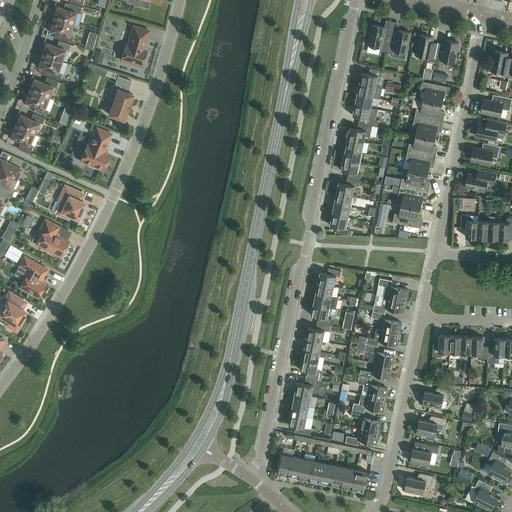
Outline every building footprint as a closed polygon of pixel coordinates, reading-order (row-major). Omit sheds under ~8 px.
[(52,18),(72,24),(76,12),(79,13),(81,7),(64,2),(63,8),(53,5),(51,13),(54,14),(52,18)] [(69,35),(72,24),(52,18),(51,22),(49,22),(47,29),(55,32),(54,37),(71,42),(72,36),(69,35)] [(386,52),(390,33),(384,31),(385,27),(372,24),(367,45),(380,47),(379,51),(386,52)] [(121,60),(141,66),(146,50),(142,49),(143,46),(144,46),(149,30),(133,25),(127,45),(125,44),(121,60)] [(390,33),(386,52),(393,53),(393,50),(406,52),(410,32),(397,30),(396,34),(390,33)] [(434,62),(438,43),(432,41),(433,37),(420,34),(416,55),(428,57),(427,61),(434,62)] [(438,43),(434,62),(441,63),(441,60),(454,62),(458,42),(445,40),(444,44),(438,43)] [(41,54),(61,61),(65,49),(68,50),(70,44),(58,41),(56,46),(43,41),(40,49),(43,50),(41,54)] [(508,77),(511,59),(511,58),(506,57),(507,52),(494,50),(490,70),(502,73),(502,76),(508,77)] [(57,72),(61,61),(41,54),(40,58),(37,58),(35,65),(49,70),(47,75),(59,79),(60,73),(57,72)] [(100,68),(98,75),(104,77),(107,70),(100,68)] [(358,83),(375,86),(377,76),(381,77),(382,70),(369,68),(368,74),(361,72),(358,83)] [(441,73),(434,71),(432,79),(439,80),(441,73)] [(112,104),(108,114),(123,119),(132,94),(124,91),(126,87),(128,88),(130,80),(117,76),(115,83),(120,85),(119,89),(117,88),(114,98),(112,97),(111,98),(109,99),(109,101),(109,102),(110,104),(112,104)] [(29,90),(48,97),(52,86),(56,87),(58,81),(46,77),(44,82),(31,77),(28,85),(30,86),(29,90)] [(423,100),(441,104),(443,97),(448,97),(450,87),(422,81),(420,90),(425,91),(423,100)] [(382,88),(375,86),(358,83),(356,94),(373,97),(379,98),(382,88)] [(394,84),(389,83),(387,89),(392,90),(400,92),(401,85),(394,84)] [(45,116),(47,110),(44,109),(48,97),(29,90),(27,94),(25,93),(22,101),(35,106),(33,111),(45,116)] [(373,97),(356,94),(354,104),(371,108),(373,97)] [(509,110),(511,98),(497,95),(495,101),(483,99),(480,112),(500,116),(501,109),(509,110)] [(414,116),(442,122),(444,112),(440,110),(441,104),(423,100),(421,109),(416,108),(414,116)] [(371,108),(354,104),(352,115),(359,117),(358,123),(372,125),(377,126),(378,120),(375,119),(377,109),(371,108)] [(14,125),(34,133),(38,122),(42,123),(44,118),(32,113),(30,118),(17,113),(14,120),(16,121),(14,125)] [(416,135),(434,139),(436,132),(440,132),(442,122),(414,116),(412,125),(417,126),(416,135)] [(504,134),(507,122),(492,119),(490,125),(478,123),(475,136),(495,140),(496,133),(504,134)] [(347,138),(364,141),(365,136),(369,137),(372,125),(358,123),(357,129),(349,127),(347,138)] [(34,133),(14,125),(13,129),(10,128),(7,136),(20,141),(18,148),(29,153),(32,146),(29,145),(34,133)] [(103,170),(109,154),(102,151),(104,148),(105,148),(111,133),(96,127),(88,146),(87,145),(80,160),(88,163),(87,165),(95,168),(96,167),(103,170)] [(434,139),(416,135),(414,144),(409,143),(407,151),(435,157),(437,147),(433,145),(434,139)] [(390,138),(383,136),(381,145),(388,146),(390,138)] [(364,141),(347,138),(345,148),(362,152),(364,141)] [(497,158),(499,146),(487,143),(485,150),(473,147),(470,160),(490,164),(491,157),(497,158)] [(388,147),(382,145),(380,153),(387,155),(388,147)] [(362,152),(345,148),(343,159),(359,162),(362,152)] [(408,170),(427,174),(428,167),(433,167),(435,157),(407,151),(405,160),(410,161),(408,170)] [(0,170),(15,178),(20,169),(23,171),(28,162),(11,154),(11,155),(8,162),(0,158),(0,170)] [(386,158),(380,156),(378,166),(384,168),(386,158)] [(359,162),(343,159),(340,170),(348,171),(347,177),(359,180),(361,174),(357,173),(359,162)] [(496,173),(478,169),(477,175),(468,173),(465,186),(484,190),(486,183),(494,184),(496,173)] [(0,192),(10,197),(14,189),(11,187),(15,178),(0,170),(0,192)] [(400,186),(428,192),(430,182),(426,180),(427,174),(408,170),(406,179),(401,178),(401,179),(400,186)] [(46,174),(42,183),(46,185),(48,186),(52,177),(46,174)] [(359,180),(347,177),(345,183),(338,182),(336,193),(352,196),(355,185),(358,186),(359,180)] [(84,202),(81,201),(84,194),(65,185),(58,200),(61,202),(56,213),(68,218),(69,215),(80,219),(84,210),(81,209),(84,202)] [(401,205),(420,209),(421,202),(426,202),(428,192),(400,186),(398,195),(403,196),(401,205)] [(0,207),(2,204),(6,206),(10,197),(0,192),(0,207)] [(352,196),(336,193),(333,203),(350,207),(352,196)] [(350,207),(333,203),(331,214),(348,217),(350,207)] [(420,209),(401,205),(399,214),(394,213),(392,222),(420,227),(423,217),(418,215),(420,209)] [(348,217),(331,214),(329,225),(336,226),(335,232),(348,235),(349,229),(346,228),(348,217)] [(466,227),(465,237),(476,237),(478,221),(473,220),(470,215),(461,214),(460,227),(466,227)] [(511,230),(511,217),(507,217),(504,222),(499,222),(498,239),(509,240),(510,230),(511,230)] [(56,234),(60,227),(45,219),(37,233),(41,235),(36,244),(48,250),(47,252),(54,255),(54,254),(60,257),(62,255),(63,254),(65,251),(64,249),(69,240),(56,234)] [(11,220),(6,228),(14,232),(18,224),(11,220)] [(487,238),(488,221),(478,221),(476,237),(487,238)] [(498,239),(499,222),(488,221),(487,238),(498,239)] [(2,239),(0,242),(0,245),(6,249),(9,243),(2,239)] [(22,251),(10,244),(4,255),(16,262),(22,251)] [(47,269),(24,256),(19,265),(27,270),(22,279),(23,280),(20,287),(21,288),(22,289),(25,291),(26,290),(37,297),(45,284),(40,281),(41,278),(42,278),(47,269)] [(317,283),(334,286),(336,275),(339,276),(341,270),(328,267),(327,273),(319,272),(317,283)] [(388,297),(405,300),(408,289),(390,286),(391,280),(379,278),(378,284),(385,286),(383,296),(388,297)] [(317,283),(315,293),(331,297),(334,286),(317,283)] [(348,310),(350,293),(338,291),(336,308),(348,310)] [(26,302),(9,292),(4,299),(7,301),(0,312),(0,314),(8,319),(5,324),(16,331),(24,318),(21,316),(24,311),(21,309),(26,302)] [(331,297),(315,293),(313,304),(329,307),(335,308),(337,298),(331,297)] [(403,311),(405,300),(388,297),(386,306),(374,304),(372,311),(384,313),(386,308),(403,311)] [(364,302),(360,301),(358,308),(365,309),(367,304),(367,302),(364,302)] [(318,316),(316,322),(329,325),(331,319),(327,318),(329,307),(313,304),(310,315),(318,316)] [(383,319),(384,313),(372,311),(371,317),(383,320),(381,329),(399,333),(401,322),(383,319)] [(308,327),(306,337),(322,341),(325,330),(328,331),(329,325),(316,322),(315,328),(308,327)] [(399,333),(381,329),(379,339),(367,337),(366,343),(378,346),(379,340),(396,344),(399,333)] [(449,352),(450,335),(439,334),(439,344),(433,343),(432,356),(441,357),(445,352),(449,352)] [(461,336),(450,335),(449,352),(460,352),(461,336)] [(472,336),(461,336),(460,352),(471,353),(472,336)] [(487,359),(488,347),(482,346),(483,337),(472,336),(471,353),(475,353),(478,359),(487,359)] [(306,337),(303,348),(320,351),(322,341),(306,337)] [(504,355),(505,338),(494,338),(494,347),(488,347),(487,359),(496,360),(500,355),(504,355)] [(376,353),(374,362),(392,366),(394,355),(376,351),(378,346),(366,343),(364,350),(376,353)] [(320,351),(303,348),(301,359),(318,362),(319,356),(323,357),(324,352),(320,351)] [(306,371),(305,377),(318,380),(320,370),(317,368),(318,362),(301,359),(299,369),(306,371)] [(360,370),(359,376),(371,379),(372,373),(389,377),(392,366),(374,362),(372,372),(360,370)] [(369,386),(367,395),(385,399),(387,388),(370,384),(371,379),(359,376),(357,383),(369,386)] [(297,381),(294,392),(311,396),(312,389),(314,389),(316,387),(318,380),(305,377),(304,383),(297,381)] [(448,401),(450,390),(438,387),(437,393),(424,391),(423,397),(421,397),(420,403),(441,408),(442,400),(448,401)] [(485,397),(489,392),(490,388),(482,387),(480,395),(485,397)] [(294,392),(292,403),(309,406),(311,396),(294,392)] [(353,403),(352,409),(364,412),(365,406),(383,410),(385,399),(367,395),(365,405),(353,403)] [(292,403),(290,413),(307,417),(309,406),(292,403)] [(362,419),(360,428),(378,432),(380,421),(363,417),(364,412),(352,409),(350,416),(362,419)] [(471,421),(473,414),(463,412),(461,419),(471,421)] [(304,427),(307,417),(290,413),(288,424),(295,426),(294,432),(306,434),(308,428),(304,427)] [(431,422),(418,419),(417,426),(415,426),(414,432),(435,436),(436,429),(442,430),(444,418),(432,416),(431,422)] [(511,452),(511,424),(499,423),(497,433),(499,436),(502,436),(501,445),(504,445),(503,451),(511,452)] [(376,443),(378,432),(360,428),(358,438),(346,436),(345,442),(357,445),(358,439),(376,443)] [(488,454),(491,449),(484,446),(477,442),(474,447),(488,454)] [(425,450),(412,448),(411,455),(409,454),(408,461),(418,463),(418,466),(426,468),(426,464),(429,465),(429,463),(434,464),(436,453),(437,453),(438,447),(426,444),(425,450)] [(488,461),(489,464),(491,465),(487,473),(505,482),(511,471),(502,466),(506,458),(493,451),(488,461)] [(278,473),(289,476),(293,456),(282,454),(278,473)] [(289,476),(299,478),(303,458),(293,456),(289,476)] [(299,478),(310,480),(314,460),(303,458),(299,478)] [(310,480),(320,482),(325,462),(314,460),(310,480)] [(320,482),(331,484),(335,465),(325,462),(320,482)] [(331,484),(342,487),(346,467),(335,465),(331,484)] [(342,487),(352,489),(356,469),(346,467),(342,487)] [(460,468),(454,479),(468,486),(473,474),(460,468)] [(352,489),(363,491),(367,471),(356,469),(352,489)] [(430,487),(432,476),(420,473),(419,479),(407,477),(405,483),(403,483),(402,489),(423,494),(424,486),(430,487)] [(478,479),(474,488),(475,492),(477,493),(473,501),(491,510),(497,498),(488,494),(492,486),(478,479)]
